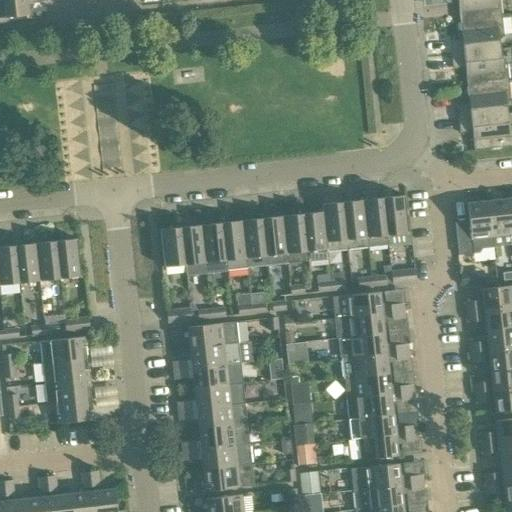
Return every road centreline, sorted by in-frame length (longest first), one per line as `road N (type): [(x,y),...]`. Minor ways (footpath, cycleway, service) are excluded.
road 1 (residential): [(452,511),(428,313),(439,237),(429,182)]
road 2 (residential): [(422,130),(408,152),(389,161),(114,195)]
road 3 (residential): [(144,447),(114,195)]
road 4 (residential): [(0,466),(144,447)]
road 5 (residential): [(400,0),(422,130)]
